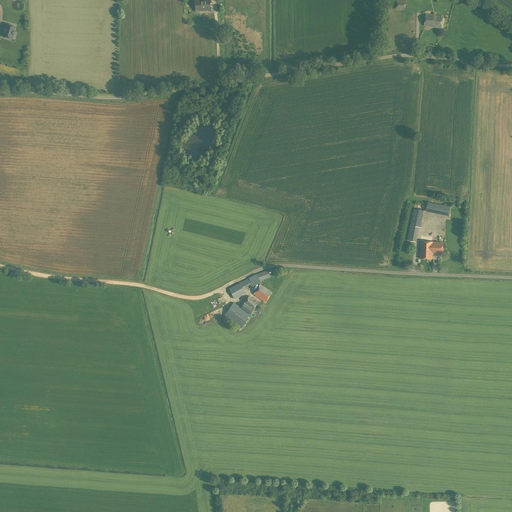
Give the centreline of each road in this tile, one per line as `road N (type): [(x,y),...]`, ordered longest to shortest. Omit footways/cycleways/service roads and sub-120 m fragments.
road 1 (tertiary): [(511,65),(378,57),(123,97),(0,91)]
road 2 (track): [(278,266),(193,295),(0,262)]
road 3 (unclassified): [(511,275),(278,266)]
